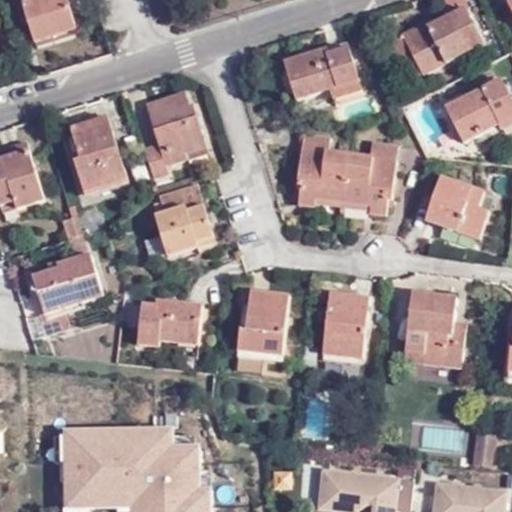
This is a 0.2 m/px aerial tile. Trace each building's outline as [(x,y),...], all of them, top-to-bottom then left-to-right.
[(81,31),(70,0),(55,0),(54,0),(27,0),(42,45),(81,31)] [(426,26),(404,37),(423,75),(484,47),(468,11),(428,29),(426,26)] [(423,75),(404,37),(392,43),(409,82),(423,75)] [(363,92),(349,50),(328,57),(325,51),(284,64),(299,112),(363,92)] [(511,127),(511,101),(502,82),(446,110),(465,146),(498,128),(501,133),(511,127)] [(212,154),(199,114),(196,115),(191,99),(154,112),(167,148),(150,151),(163,181),(173,178),(168,166),(212,154)] [(131,184),(113,122),(79,132),(87,165),(77,169),(87,196),(131,184)] [(325,204),(347,207),(353,165),(332,162),(332,146),(306,144),(301,192),(307,192),(305,212),(322,214),(325,204)] [(46,205),(31,147),(10,153),(13,166),(0,167),(0,187),(6,210),(19,204),(23,212),(46,205)] [(397,204),(401,173),(404,154),(375,151),(372,167),(353,165),(347,207),(376,211),(374,220),(388,221),(388,203),(397,204)] [(404,154),(401,173),(427,175),(428,157),(404,154)] [(480,221),(489,206),(447,187),(431,230),(479,250),(491,227),(480,221)] [(220,238),(204,193),(177,201),(182,218),(164,223),(174,261),(196,254),(199,245),(220,238)] [(107,299),(93,258),(63,268),(64,277),(43,283),(52,314),(107,299)] [(290,357),(300,301),(265,295),(260,331),(250,330),(249,351),(290,357)] [(202,343),(211,307),(167,300),(166,308),(152,308),(147,346),(165,351),(169,339),(202,343)] [(363,367),(372,306),(336,301),(327,363),(363,367)] [(460,338),(460,309),(420,304),(413,356),(431,356),(433,374),(467,377),(471,340),(460,338)] [(477,446),(496,448),(496,441),(478,439),(477,446)] [(493,471),(496,448),(477,446),(475,470),(493,471)] [(364,511),(369,509),(325,508),(329,475),(324,475),(320,511),(364,511)] [(408,511),(411,511),(414,487),(329,475),(325,508),(369,509),(375,509),(374,511),(408,511)] [(469,501),(499,496),(438,489),(435,507),(469,501)] [(511,500),(511,497),(499,496),(469,501),(435,507),(434,511),(442,511),(505,502),(511,500)] [(504,511),(505,502),(442,511),(504,511)]
